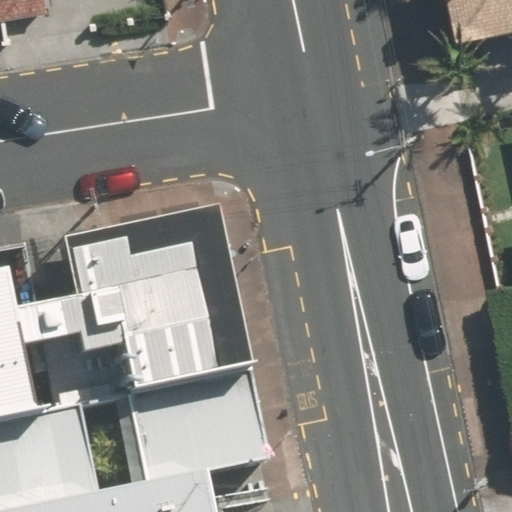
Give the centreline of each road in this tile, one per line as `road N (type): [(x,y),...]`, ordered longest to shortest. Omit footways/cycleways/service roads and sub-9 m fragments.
road 1 (secondary): [(326,149),(367,205),(436,511)]
road 2 (secondary): [(365,511),(314,213),(326,149)]
road 3 (residential): [(313,91),(0,142)]
